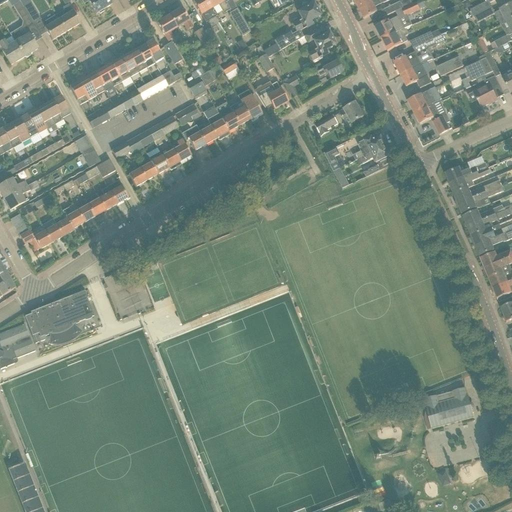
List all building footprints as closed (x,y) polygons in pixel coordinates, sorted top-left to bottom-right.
[(53,13),(62,8),(58,0),(49,6),(53,13)] [(81,0),(84,5),(88,2),(91,6),(96,15),(98,13),(99,14),(104,11),(103,10),(112,5),(109,0),(81,0)] [(207,0),(195,0),(192,2),(197,11),(205,24),(217,17),(216,15),(213,9),(207,0)] [(230,11),(223,0),(207,0),(213,9),(218,6),(223,15),(230,11)] [(375,8),(390,1),(389,0),(371,0),(357,8),(363,20),(377,12),(375,8)] [(494,1),(496,0),(484,0),(485,3),(469,11),(473,18),(492,8),(490,4),(494,2),(494,1)] [(19,2),(12,6),(16,13),(22,23),(26,29),(33,25),(23,9),(19,2)] [(400,3),(382,11),(385,17),(395,13),(402,10),(403,9),(400,3)] [(405,17),(420,11),(416,3),(402,10),(405,17)] [(33,25),(41,20),(31,4),(23,9),(33,25)] [(501,26),(511,19),(511,4),(494,13),(492,8),(473,18),(476,24),(494,15),(499,26),(500,25),(501,26)] [(64,11),(55,16),(65,33),(80,24),(69,5),(63,8),(64,11)] [(310,21),(319,16),(313,5),(298,13),(301,20),(292,25),(296,33),(292,35),(291,32),(274,40),(280,50),(304,38),(300,31),(312,25),(310,21)] [(193,28),(187,17),(181,8),(168,16),(176,30),(183,26),(187,32),(193,28)] [(237,10),(229,14),(242,37),(250,33),(248,29),(241,17),(237,10)] [(52,41),(65,33),(55,16),(41,24),(52,41)] [(170,34),(176,30),(168,16),(156,24),(168,42),(173,39),(170,34)] [(381,40),(395,33),(404,28),(398,17),(375,29),(381,40)] [(308,44),(325,35),(320,27),(304,37),(308,44)] [(210,28),(203,33),(207,39),(211,45),(213,49),(220,44),(210,28)] [(395,33),(381,40),(387,52),(401,45),(407,42),(405,37),(407,36),(404,28),(395,33)] [(201,29),(195,33),(201,43),(204,49),(211,45),(207,39),(203,33),(201,29)] [(28,35),(27,36),(23,30),(19,32),(22,39),(15,43),(24,58),(25,57),(26,58),(30,56),(30,54),(37,50),(28,35)] [(430,33),(409,42),(413,49),(433,39),(431,35),(430,33)] [(326,50),(335,45),(329,34),(312,43),(316,49),(306,55),(311,63),(318,59),(316,56),(319,54),(321,58),(328,54),(326,50)] [(444,43),(444,42),(441,36),(433,39),(413,49),(415,52),(394,64),(400,76),(412,69),(421,65),(427,63),(423,55),(422,56),(421,55),(444,43)] [(482,41),(483,41),(481,37),(476,39),(483,55),(488,52),(482,41)] [(493,51),(509,43),(506,37),(490,45),(493,51)] [(15,43),(14,43),(11,38),(0,43),(0,48),(10,66),(24,58),(15,43)] [(163,59),(158,49),(153,41),(144,46),(151,59),(154,64),(163,59)] [(173,66),(181,61),(171,43),(163,48),(173,66)] [(154,64),(151,59),(144,46),(135,51),(143,64),(146,69),(154,64)] [(146,69),(143,64),(135,51),(127,55),(135,69),(137,74),(146,69)] [(212,60),(218,57),(215,52),(209,55),(212,60)] [(490,68),(495,65),(489,53),(484,56),(490,68)] [(137,74),(135,69),(127,55),(119,60),(129,78),(137,74)] [(493,72),(490,68),(484,56),(483,56),(485,59),(468,67),(465,69),(471,82),(477,80),(479,84),(493,77),(492,73),(493,72)] [(459,58),(436,68),(441,78),(463,67),(459,58)] [(121,83),(129,78),(119,60),(110,65),(121,83)] [(233,62),(221,69),(225,75),(237,68),(233,62)] [(330,80),(342,73),(336,62),(315,73),(318,78),(316,79),(319,85),(326,81),(324,77),(327,75),(330,80)] [(112,88),(121,83),(110,65),(102,69),(112,88)] [(406,88),(427,76),(421,65),(412,69),(400,76),(406,88)] [(510,94),(511,92),(511,69),(510,65),(509,65),(510,67),(499,73),(502,78),(501,78),(502,80),(503,80),(510,94)] [(212,79),(223,73),(219,66),(208,72),(212,79)] [(105,92),(112,88),(102,69),(94,74),(104,91),(105,92)] [(170,72),(161,77),(167,87),(176,82),(182,79),(183,78),(180,74),(173,77),(170,72)] [(214,82),(212,79),(208,72),(199,78),(204,87),(214,82)] [(96,96),(104,91),(94,74),(86,78),(85,76),(84,76),(93,92),(96,96)] [(96,96),(93,92),(84,76),(76,80),(78,83),(77,83),(88,102),(96,97),(95,96),(96,96)] [(161,77),(153,81),(159,92),(167,87),(161,77)] [(293,88),(299,84),(295,77),(282,85),(291,100),(298,95),(293,88)] [(497,83),(498,83),(495,77),(493,78),(493,77),(479,84),(478,85),(480,89),(473,92),(481,109),(488,105),(489,106),(497,101),(491,89),(498,85),(497,83)] [(466,79),(461,81),(464,87),(463,88),(464,90),(470,88),(466,79)] [(153,81),(144,86),(150,97),(159,92),(153,81)] [(199,82),(188,88),(195,100),(206,94),(199,82)] [(80,106),(88,102),(77,83),(69,88),(80,106)] [(259,98),(256,93),(255,94),(265,108),(271,104),(274,110),(287,103),(280,90),(280,91),(276,83),(271,86),(274,90),(272,91),(271,90),(271,91),(259,98)] [(144,86),(136,91),(142,101),(150,97),(144,86)] [(136,91),(128,95),(134,106),(142,101),(136,91)] [(422,94),(407,102),(413,114),(431,104),(433,104),(427,92),(422,94)] [(128,95),(119,100),(125,110),(134,106),(128,95)] [(257,118),(262,115),(251,95),(240,102),(244,109),(243,109),(250,121),(251,122),(252,122),(257,120),(257,118)] [(62,119),(70,114),(61,97),(52,102),(59,115),(62,119)] [(119,100),(111,105),(117,115),(125,110),(119,100)] [(62,119),(59,115),(52,102),(44,106),(54,125),(63,121),(62,119)] [(244,109),(240,102),(229,108),(233,115),(232,115),(239,127),(250,121),(243,109),(244,109)] [(360,110),(359,110),(355,103),(339,113),(348,126),(351,125),(364,117),(363,116),(364,116),(364,115),(365,114),(365,113),(364,112),(364,111),(363,111),(363,110),(362,110),(361,110),(360,110)] [(431,104),(413,114),(420,126),(432,119),(433,122),(439,136),(449,130),(446,124),(442,117),(441,118),(433,104),(431,104)] [(111,105),(103,109),(109,120),(117,115),(111,105)] [(54,126),(54,125),(44,106),(35,111),(46,131),(48,135),(57,130),(54,126)] [(193,106),(186,110),(190,118),(198,113),(193,106)] [(27,115),(27,116),(34,129),(38,135),(46,131),(35,111),(34,108),(25,113),(27,115)] [(232,115),(233,115),(229,108),(218,114),(222,121),(221,121),(229,136),(230,135),(228,133),(239,127),(232,115)] [(103,109),(94,114),(100,125),(109,120),(103,109)] [(186,110),(175,116),(181,126),(192,120),(190,118),(186,110)] [(94,114),(86,118),(92,129),(100,125),(94,114)] [(221,121),(222,121),(218,114),(207,120),(211,127),(210,128),(217,140),(217,139),(218,141),(219,141),(224,139),(224,137),(227,136),(227,137),(229,136),(221,121)] [(38,135),(34,129),(27,116),(18,120),(26,133),(30,140),(38,135)] [(328,131),(338,125),(333,116),(315,126),(321,137),(329,133),(328,131)] [(172,118),(158,126),(164,136),(178,128),(172,118)] [(30,140),(26,133),(18,120),(10,125),(17,138),(21,145),(30,140)] [(210,128),(211,127),(207,120),(207,121),(210,127),(205,130),(202,125),(196,128),(200,134),(199,134),(206,146),(217,140),(210,128)] [(21,145),(17,138),(10,125),(2,129),(13,149),(21,145)] [(158,126),(147,132),(153,143),(156,148),(162,144),(159,139),(164,136),(158,126)] [(195,126),(181,134),(187,144),(190,142),(195,152),(206,146),(199,134),(200,134),(196,128),(195,126)] [(5,154),(13,149),(2,129),(0,130),(0,145),(1,147),(5,154)] [(78,129),(68,134),(72,142),(82,136),(78,129)] [(147,132),(136,138),(142,149),(153,143),(147,132)] [(65,145),(72,142),(68,135),(61,138),(65,145)] [(82,156),(93,150),(86,136),(74,143),(80,154),(81,154),(82,156)] [(382,138),(381,138),(380,137),(372,141),(371,138),(364,142),(358,145),(361,152),(354,155),(357,161),(385,147),(383,143),(384,143),(385,141),(384,139),(382,138)] [(57,150),(65,145),(61,138),(61,139),(61,140),(54,144),(57,150)] [(136,138),(125,144),(130,152),(132,155),(142,149),(136,138)] [(190,161),(192,160),(182,140),(176,143),(178,148),(173,151),(172,152),(180,165),(181,165),(182,166),(187,163),(187,161),(190,160),(190,161)] [(49,154),(57,150),(54,144),(46,149),(49,154)] [(125,144),(112,152),(116,160),(130,152),(125,144)] [(388,150),(387,150),(385,147),(357,161),(360,166),(373,160),(375,164),(390,156),(389,155),(390,155),(391,153),(390,151),(388,150)] [(336,148),(324,154),(330,166),(333,172),(340,169),(337,163),(335,157),(340,155),(336,148)] [(40,159),(49,154),(46,149),(37,153),(40,159)] [(88,169),(100,162),(93,150),(82,156),(83,158),(88,169)] [(176,168),(180,165),(172,152),(173,151),(162,157),(162,158),(168,170),(169,169),(169,170),(171,172),(176,169),(176,168)] [(32,164),(40,159),(37,153),(29,158),(32,164)] [(159,153),(148,159),(149,159),(151,163),(151,164),(158,176),(168,170),(162,158),(162,157),(161,157),(159,153)] [(24,168),(32,164),(29,158),(21,163),(24,168)] [(109,160),(96,168),(102,179),(115,171),(109,160)] [(15,173),(24,168),(21,163),(12,168),(15,173)] [(146,182),(157,176),(150,163),(139,170),(146,182)] [(449,185),(488,169),(485,163),(470,170),(468,166),(460,169),(460,168),(445,175),(449,185)] [(367,178),(380,171),(377,166),(364,172),(367,178)] [(12,168),(11,167),(3,171),(7,177),(15,173),(12,168)] [(99,174),(96,169),(95,168),(84,174),(88,180),(99,174)] [(490,174),(489,173),(488,169),(449,185),(453,195),(474,186),(472,182),(490,174)] [(135,188),(146,182),(139,170),(128,176),(135,188)] [(79,186),(88,180),(84,174),(84,176),(76,180),(79,186)] [(25,182),(19,185),(15,178),(0,186),(0,193),(3,200),(27,187),(25,182)] [(457,205),(501,187),(498,181),(471,193),(469,189),(474,187),(474,186),(453,195),(457,205)] [(65,192),(74,187),(71,182),(62,187),(65,192)] [(116,206),(128,199),(118,182),(107,188),(110,193),(110,194),(116,206)] [(24,194),(35,188),(32,184),(27,187),(3,200),(10,211),(27,201),(24,194)] [(56,197),(65,192),(62,187),(53,192),(56,197)] [(474,204),(503,192),(501,187),(457,205),(461,215),(476,209),(474,204)] [(110,194),(110,193),(107,188),(100,191),(103,197),(99,199),(99,200),(105,212),(116,206),(110,194)] [(99,199),(96,195),(85,201),(88,206),(94,218),(105,212),(99,200),(99,199)] [(43,205),(52,200),(49,196),(40,201),(43,205)] [(36,209),(43,205),(40,201),(33,205),(36,209)] [(88,206),(85,201),(74,207),(77,212),(76,212),(83,224),(94,218),(88,206)] [(77,212),(74,207),(73,205),(62,212),(65,218),(66,220),(72,230),(73,230),(83,224),(76,212),(77,212)] [(466,227),(511,208),(511,206),(503,209),(502,206),(479,215),(477,211),(462,217),(466,227)] [(491,223),(511,214),(511,209),(511,208),(466,227),(470,237),(493,228),(491,223)] [(65,218),(62,212),(61,212),(63,214),(52,220),(56,226),(55,226),(62,238),(74,232),(73,230),(72,230),(66,220),(65,218)] [(23,220),(20,215),(10,220),(13,226),(23,220)] [(16,231),(26,226),(23,220),(13,226),(16,231)] [(55,226),(56,226),(52,220),(42,226),(45,232),(44,232),(51,244),(62,238),(55,226)] [(503,235),(501,230),(499,225),(493,228),(470,237),(475,247),(503,235)] [(19,237),(30,231),(26,226),(16,231),(19,237)] [(44,232),(45,232),(42,226),(41,227),(31,233),(30,231),(19,237),(24,246),(29,243),(34,253),(39,250),(40,251),(51,244),(44,232)] [(503,243),(511,239),(511,231),(503,235),(475,247),(479,257),(494,251),(492,247),(503,242),(503,243)] [(484,269),(511,257),(511,255),(511,252),(497,257),(495,253),(480,259),(484,269)] [(511,257),(484,269),(488,279),(511,271),(509,266),(511,264),(511,257)] [(511,280),(511,273),(511,271),(488,279),(492,289),(511,280)] [(0,286),(10,280),(5,273),(0,275),(0,286)] [(0,297),(15,289),(10,280),(0,286),(0,297)] [(511,280),(492,289),(496,299),(506,296),(511,293),(511,280)] [(71,326),(72,325),(74,324),(76,324),(78,323),(80,322),(93,316),(84,292),(30,313),(31,315),(24,317),(32,336),(38,334),(40,338),(50,334),(51,334),(52,334),(53,334),(54,334),(55,334),(56,334),(57,334),(58,333),(59,333),(60,333),(61,333),(61,332),(62,332),(63,332),(64,331),(65,331),(66,330),(67,330),(67,329),(68,329),(69,328),(69,327),(70,327),(71,326)] [(511,300),(511,303),(500,308),(506,323),(511,320),(511,296),(511,297),(511,300)] [(0,369),(0,370),(5,368),(6,369),(7,367),(14,364),(12,360),(16,359),(35,352),(24,325),(0,334),(0,369)] [(467,397),(464,389),(423,400),(427,418),(424,418),(426,430),(473,417),(467,397)] [(499,461),(492,463),(495,470),(501,468),(499,461)] [(41,511),(22,464),(7,471),(24,511),(41,511)] [(439,475),(443,486),(451,483),(447,472),(439,475)]
